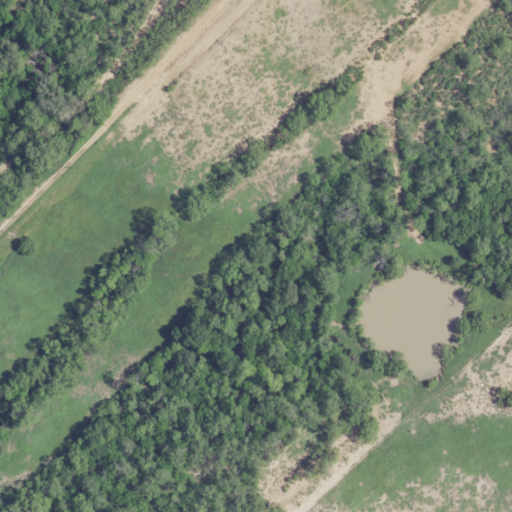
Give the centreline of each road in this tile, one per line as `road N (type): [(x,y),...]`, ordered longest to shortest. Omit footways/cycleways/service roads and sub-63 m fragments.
road 1 (residential): [(328,0),(0,331)]
road 2 (residential): [(0,223),(221,0)]
